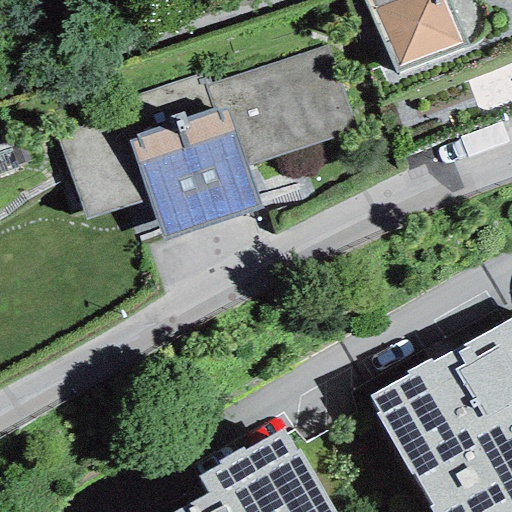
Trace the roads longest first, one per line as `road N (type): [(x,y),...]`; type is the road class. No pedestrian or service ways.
road 1 (residential): [(0,411),(464,176),(511,161)]
road 2 (residential): [(0,83),(232,0)]
